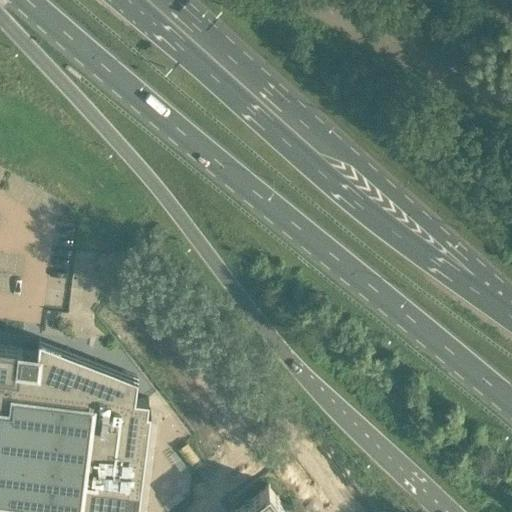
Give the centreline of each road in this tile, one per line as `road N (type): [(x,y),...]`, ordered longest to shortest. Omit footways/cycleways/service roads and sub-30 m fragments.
road 1 (trunk): [(0,13),(190,227),(267,333),(445,511)]
road 2 (trunk): [(27,0),(330,258),(511,399)]
road 3 (trunk): [(511,311),(368,218),(119,0)]
road 4 (primary): [(511,303),(173,0)]
